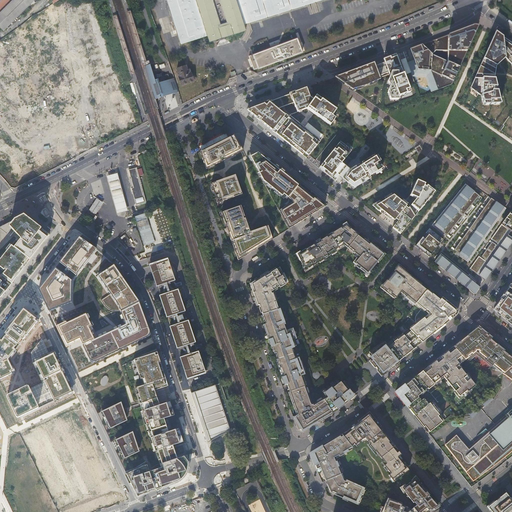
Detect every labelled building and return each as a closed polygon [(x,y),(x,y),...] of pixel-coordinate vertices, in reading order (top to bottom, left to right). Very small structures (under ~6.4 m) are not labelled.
[(167,0),(181,43),(208,34),(210,40),(245,28),(244,23),(319,0),(167,0)] [(146,68),(149,67),(145,52),(142,53),(128,10),(125,11),(142,65),(145,64),(146,68)] [(131,73),(135,72),(116,13),(113,14),(112,15),(131,74),(131,73)] [(431,71),(438,90),(452,84),(478,26),(474,25),(410,49),(418,70),(431,71)] [(511,43),(496,32),(470,88),(482,93),(485,99),(501,103),(498,80),(493,68),(501,59),(511,67),(511,43)] [(303,51),(297,37),(253,54),(253,55),(249,56),(254,69),(258,67),(258,68),(303,51)] [(388,57),(383,59),(385,63),(375,66),(379,76),(388,73),(398,72),(398,75),(403,73),(396,54),(388,57)] [(366,85),(380,79),(379,76),(375,66),(374,63),(335,77),(353,89),(366,85)] [(179,77),(182,85),(194,81),(194,80),(196,79),(194,74),(192,74),(190,68),(188,69),(186,66),(177,69),(178,74),(177,74),(178,77),(179,77)] [(161,98),(163,97),(164,97),(168,96),(174,94),(173,91),(169,80),(169,78),(168,74),(157,77),(158,81),(154,82),(154,81),(149,67),(148,68),(147,68),(146,68),(150,82),(155,97),(156,100),(159,99),(160,99),(160,98),(161,98)] [(403,73),(398,75),(398,72),(388,73),(390,78),(391,98),(398,98),(398,97),(410,92),(403,73)] [(171,79),(169,80),(173,91),(174,94),(176,93),(178,93),(174,79),(171,79)] [(291,94),(297,113),(298,112),(302,111),(307,109),(313,100),(316,96),(311,93),(309,87),(306,88),(291,94)] [(290,115),(297,113),(291,94),(272,101),(290,115)] [(313,100),(307,109),(309,110),(314,114),(321,119),(330,126),(335,119),(332,117),(336,111),(316,96),(313,100)] [(290,115),(272,101),(266,103),(250,109),(247,110),(250,112),(261,121),(263,122),(264,124),(275,133),(282,124),(290,115)] [(282,124),(275,133),(287,142),(290,145),(307,158),(309,155),(321,140),(300,124),(290,115),(282,124)] [(203,160),(206,169),(224,160),(236,154),(243,151),(234,134),(227,138),(200,151),(203,160)] [(381,159),(378,154),(368,160),(368,159),(364,161),(365,163),(357,168),(356,166),(350,169),(340,162),(351,148),(341,140),(319,168),(335,181),(339,176),(354,188),(368,179),(367,177),(375,172),(376,173),(382,170),(381,168),(382,168),(378,161),(381,159)] [(288,195),(298,181),(262,151),(251,157),(263,181),(281,194),(283,191),(288,195)] [(137,169),(129,171),(133,189),(132,189),(136,204),(146,201),(137,169)] [(119,174),(107,177),(111,193),(117,214),(129,210),(124,190),(119,174)] [(235,175),(212,184),(218,203),(242,194),(235,175)] [(393,195),(375,206),(394,221),(395,220),(397,222),(394,226),(393,228),(400,234),(401,233),(434,192),(427,186),(426,187),(425,186),(426,182),(419,179),(412,194),(418,197),(408,208),(406,206),(406,205),(393,195)] [(298,181),(288,195),(289,196),(291,199),(278,208),(289,229),(307,217),(327,204),(298,181)] [(479,196),(467,185),(434,225),(447,235),(479,196)] [(491,198),(454,250),(467,259),(504,207),(491,198)] [(104,203),(97,199),(89,211),(96,215),(104,203)] [(241,206),(222,213),(238,260),(273,239),(268,226),(250,233),(249,230),(248,226),(241,206)] [(173,244),(165,211),(151,214),(150,210),(133,214),(141,246),(145,245),(146,248),(160,245),(160,247),(173,244)] [(511,212),(510,212),(501,225),(511,232),(511,212)] [(15,220),(0,227),(0,298),(50,235),(31,221),(27,220),(24,220),(15,230),(13,228),(18,222),(15,220)] [(344,246),(348,249),(358,236),(359,235),(347,225),(326,238),(322,241),(321,241),(298,255),(301,261),(302,263),(302,264),(305,271),(311,268),(313,266),(313,267),(336,252),(335,251),(344,246)] [(511,232),(501,225),(470,269),(485,280),(511,241),(511,232)] [(428,228),(414,245),(418,248),(429,257),(431,254),(443,240),(428,228)] [(364,241),(358,236),(348,249),(358,257),(353,263),(357,266),(357,265),(361,268),(360,269),(368,276),(384,255),(374,247),(373,248),(370,245),(371,244),(365,240),(364,241)] [(80,238),(39,290),(49,312),(72,303),(72,281),(97,250),(80,238)] [(441,254),(435,262),(475,294),(481,287),(469,278),(470,277),(470,276),(469,275),(468,276),(441,254)] [(180,357),(188,379),(207,373),(199,350),(198,351),(195,342),(196,342),(189,319),(188,320),(185,311),(186,311),(179,288),(177,289),(174,280),(176,280),(168,257),(149,263),(152,273),(157,286),(159,295),(167,317),(168,317),(171,325),(170,326),(177,348),(180,357)] [(139,303),(114,266),(98,277),(110,295),(102,301),(103,303),(107,307),(111,310),(116,312),(121,312),(126,325),(95,340),(91,332),(94,330),(86,315),(67,324),(66,322),(56,327),(66,348),(81,341),(92,364),(151,336),(139,303)] [(405,272),(399,267),(382,288),(388,292),(389,291),(392,293),(391,295),(396,299),(401,293),(410,300),(411,300),(416,304),(427,290),(408,274),(407,275),(405,273),(405,272)] [(276,269),(251,284),(255,298),(258,297),(259,301),(257,302),(258,306),(260,305),(263,315),(279,310),(272,292),(287,283),(280,268),(277,270),(276,269)] [(42,270),(31,281),(37,287),(48,275),(42,270)] [(430,287),(427,290),(416,304),(415,306),(421,310),(417,316),(416,317),(416,318),(415,320),(416,322),(417,324),(410,330),(411,332),(422,343),(436,333),(442,328),(457,316),(457,309),(448,302),(446,304),(444,302),(441,300),(443,298),(430,287)] [(511,287),(495,311),(511,325),(511,287)] [(9,360),(38,321),(38,320),(24,309),(0,339),(0,380),(15,373),(9,360)] [(279,310),(263,315),(266,324),(265,325),(275,354),(276,353),(282,369),(280,369),(286,385),(288,385),(290,392),(305,387),(301,377),(304,376),(298,358),(295,359),(291,349),(296,347),(293,337),(295,337),(291,327),(286,329),(279,310)] [(460,342),(454,347),(466,361),(474,355),(475,356),(476,356),(477,356),(478,356),(479,355),(492,365),(493,364),(494,365),(493,366),(503,374),(511,367),(511,358),(510,357),(506,353),(505,354),(503,352),(497,346),(496,347),(495,346),(496,346),(490,341),(491,341),(493,338),(481,329),(480,330),(478,328),(475,331),(474,331),(469,335),(467,336),(468,337),(460,343),(460,342)] [(416,348),(422,343),(411,332),(406,335),(404,337),(402,334),(399,337),(399,339),(397,340),(394,343),(395,344),(390,349),(385,343),(377,349),(370,355),(372,358),(369,360),(382,376),(392,367),(395,365),(400,362),(408,355),(416,348)] [(30,390),(28,386),(6,396),(17,418),(39,408),(35,399),(50,392),(54,401),(72,392),(54,354),(49,356),(42,341),(40,342),(38,345),(36,349),(34,353),(34,357),(35,361),(36,363),(36,364),(45,383),(30,390)] [(440,358),(423,372),(435,385),(444,378),(460,397),(467,391),(468,392),(476,386),(470,379),(470,380),(458,366),(466,361),(454,347),(444,355),(440,358)] [(137,388),(142,403),(157,398),(155,391),(168,386),(160,363),(158,356),(156,350),(134,360),(140,379),(142,378),(144,385),(137,388)] [(511,367),(503,374),(511,380),(511,409),(472,445),(473,446),(469,450),(468,449),(457,436),(445,446),(474,482),(478,479),(482,476),(485,473),(488,471),(485,469),(491,464),(494,467),(498,463),(508,456),(511,452),(511,367)] [(428,406),(422,399),(423,398),(429,393),(430,395),(438,389),(435,385),(423,372),(407,384),(404,387),(403,385),(396,391),(397,392),(396,393),(429,434),(445,421),(430,404),(428,405),(428,406)] [(343,381),(340,383),(337,381),(334,383),(336,385),(333,388),(332,387),(324,393),(326,397),(324,399),(313,405),(311,403),(306,387),(305,387),(290,392),(289,393),(297,416),(293,417),(298,431),(302,432),(306,430),(311,427),(323,420),(333,414),(335,412),(338,411),(355,397),(343,381)] [(221,384),(192,393),(208,443),(233,433),(236,431),(221,384)] [(489,395),(481,402),(485,407),(494,400),(489,395)] [(146,462),(135,468),(124,469),(137,497),(152,492),(177,483),(179,481),(180,480),(181,479),(182,479),(183,477),(184,476),(185,475),(185,473),(186,472),(187,470),(187,469),(188,467),(188,465),(189,462),(189,460),(189,459),(189,455),(177,459),(173,445),(181,443),(177,429),(168,432),(164,419),(172,416),(168,403),(160,405),(157,398),(142,403),(144,410),(142,411),(146,425),(149,424),(153,437),(151,438),(155,451),(157,451),(163,468),(149,472),(146,462)] [(113,427),(124,422),(127,420),(121,402),(102,411),(110,428),(113,427)] [(477,414),(473,409),(468,413),(472,418),(477,414)] [(343,435),(342,435),(353,448),(365,438),(371,446),(386,465),(388,467),(394,474),(397,471),(399,473),(400,472),(403,475),(407,472),(404,469),(403,470),(399,465),(402,462),(399,458),(402,455),(385,434),(381,430),(379,427),(369,414),(359,423),(352,428),(347,432),(347,433),(344,436),(343,435)] [(56,420),(32,430),(57,493),(68,488),(77,511),(92,505),(81,480),(81,481),(56,420)] [(90,428),(83,431),(94,453),(100,449),(90,428)] [(132,432),(116,440),(124,458),(138,451),(132,432)] [(311,454),(317,470),(321,468),(329,488),(331,493),(336,495),(336,496),(337,496),(359,505),(365,491),(359,488),(359,486),(347,481),(346,482),(344,481),(341,475),(342,475),(338,468),(336,462),(334,458),(339,455),(339,456),(353,448),(342,435),(323,447),(311,454)] [(218,461),(227,458),(225,452),(216,455),(218,461)] [(342,475),(341,475),(344,481),(346,482),(347,481),(345,480),(342,474),(337,462),(336,462),(338,468),(342,475)] [(409,470),(402,462),(399,465),(403,470),(404,469),(407,472),(409,470)] [(486,473),(498,463),(494,467),(491,464),(485,469),(488,471),(485,473),(482,476),(486,473)] [(388,467),(386,465),(384,466),(391,474),(389,476),(394,482),(403,475),(400,472),(399,473),(397,471),(394,474),(388,467)] [(405,508),(401,507),(402,505),(395,503),(390,511),(427,511),(432,510),(431,509),(433,508),(433,509),(438,507),(430,497),(423,488),(422,488),(420,485),(415,489),(414,489),(415,490),(414,491),(412,489),(406,494),(413,502),(414,501),(417,504),(416,505),(409,511),(404,510),(405,508)] [(236,495),(241,497),(245,490),(240,488),(236,495)] [(123,494),(112,498),(111,495),(107,496),(106,491),(103,493),(108,511),(109,511),(118,509),(117,506),(126,503),(123,494)] [(506,493),(487,508),(490,511),(496,511),(504,505),(505,506),(507,509),(511,507),(508,503),(511,500),(507,495),(506,493)] [(50,511),(58,511),(51,494),(44,497),(50,511)] [(511,511),(511,501),(511,500),(508,503),(511,507),(507,509),(505,506),(504,505),(496,511),(511,511)]
